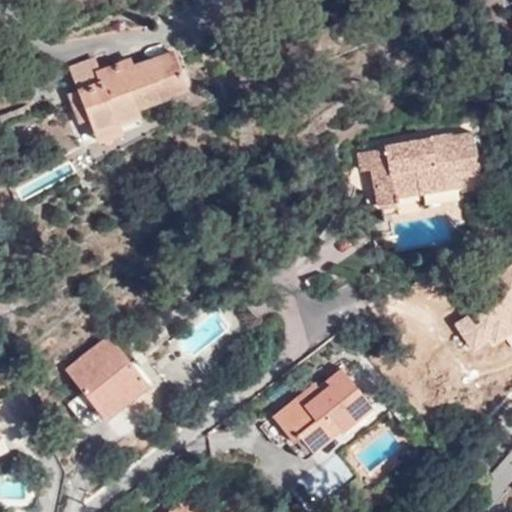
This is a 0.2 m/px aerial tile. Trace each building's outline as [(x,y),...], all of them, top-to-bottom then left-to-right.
[(77,94),(87,115),(92,128),(116,120),(137,113),(136,108),(185,88),(170,51),(130,65),(127,58),(97,70),(73,80),(75,89),(77,94)] [(93,59),(69,69),(73,80),(97,70),(93,59)] [(68,93),(69,98),(77,94),(75,89),(68,93)] [(77,94),(69,98),(78,120),(87,115),(77,94)] [(116,120),(92,128),(97,140),(120,131),(116,120)] [(480,172),(473,133),(453,136),(452,133),(385,145),(384,148),(359,152),(362,170),(372,168),(378,204),(396,201),(395,197),(461,185),(460,175),(480,172)] [(482,305),(455,324),(474,351),(487,342),(492,350),(511,335),(511,265),(473,293),(482,305)] [(126,390),(130,394),(146,381),(108,334),(65,367),(100,411),(126,390)] [(367,403),(334,368),(310,388),(314,393),(302,405),(297,401),(274,422),(292,442),(299,436),(308,448),(333,427),(338,431),(367,403)] [(103,415),(130,394),(126,390),(100,411),(103,415)] [(313,511),(357,477),(339,455),(290,494),(304,511),(313,511)] [(393,482),(375,496),(384,508),(401,493),(393,482)] [(199,511),(187,497),(168,511),(199,511)]
